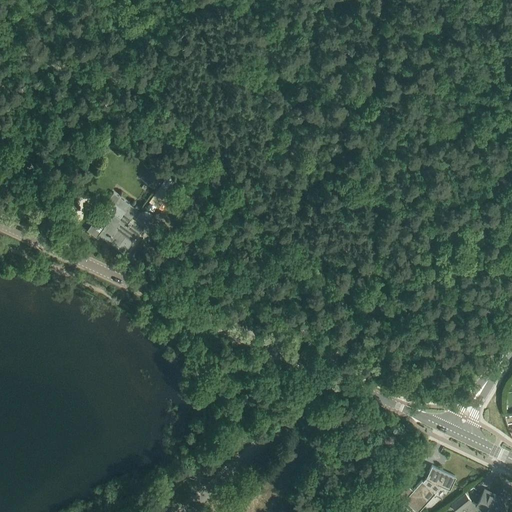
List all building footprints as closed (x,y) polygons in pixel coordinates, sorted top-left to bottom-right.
[(155,165),(144,179),(145,180),(154,186),(165,172),(155,165)] [(155,213),(169,192),(167,191),(175,180),(169,175),(146,206),(155,213)] [(105,226),(100,234),(108,240),(119,225),(117,223),(120,218),(124,214),(126,215),(127,214),(131,218),(138,207),(136,206),(135,207),(114,192),(108,200),(113,204),(100,222),(105,226)] [(142,229),(150,217),(141,210),(134,220),(131,218),(127,214),(126,215),(124,214),(120,218),(117,223),(119,225),(108,240),(117,246),(124,235),(132,241),(136,234),(137,235),(142,229)] [(426,502),(435,492),(434,491),(440,484),(449,489),(452,485),(456,476),(432,464),(427,474),(429,475),(427,478),(426,477),(423,480),(422,479),(413,489),(407,484),(396,497),(401,502),(404,499),(418,511),(426,502)] [(502,511),(504,509),(508,500),(485,489),(478,504),(473,501),(471,501),(472,500),(465,492),(451,503),(458,511),(463,508),(472,511),(502,511)]
